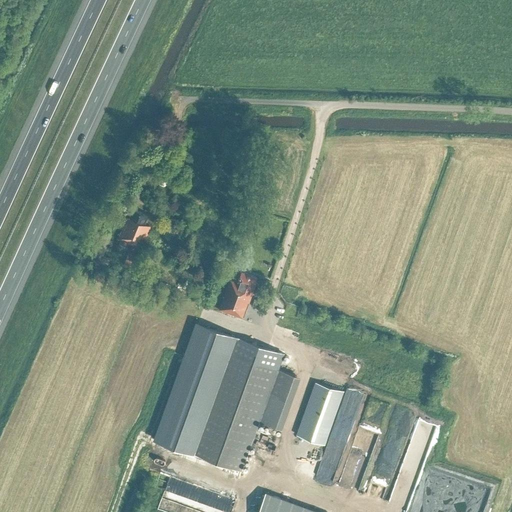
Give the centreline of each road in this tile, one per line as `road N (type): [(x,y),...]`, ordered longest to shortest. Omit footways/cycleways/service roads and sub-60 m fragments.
road 1 (motorway): [(0,306),(142,0)]
road 2 (unclassified): [(511,110),(188,99)]
road 3 (motorway): [(97,0),(0,208)]
